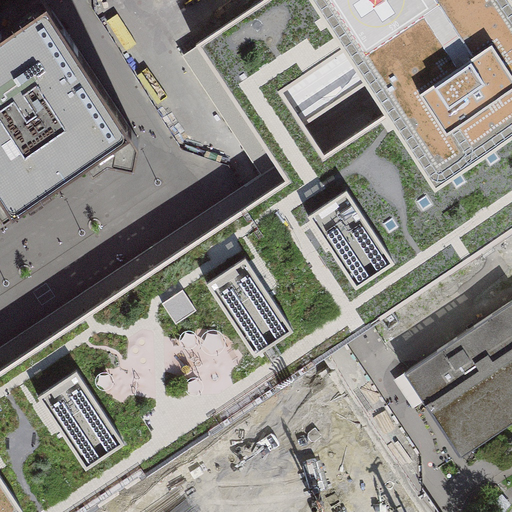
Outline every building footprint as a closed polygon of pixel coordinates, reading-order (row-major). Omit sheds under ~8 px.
[(0,238),(1,241),(104,172),(111,168),(143,146),(45,0),(36,0),(0,24),(0,238)] [(511,0),(266,0),(199,45),(284,173),(379,320),(511,230),(511,0)] [(0,511),(70,511),(379,320),(284,173),(150,262),(3,361),(0,362),(0,511)] [(459,454),(511,418),(511,302),(405,374),(459,454)] [(196,466),(226,511),(231,511),(262,492),(230,444),(196,466)] [(370,511),(334,446),(277,477),(288,499),(263,511),(370,511)] [(237,509),(238,511),(258,511),(286,496),(280,486),(268,493),(268,492),(237,509)] [(504,511),(511,505),(502,495),(491,503),(498,511),(504,511)]
